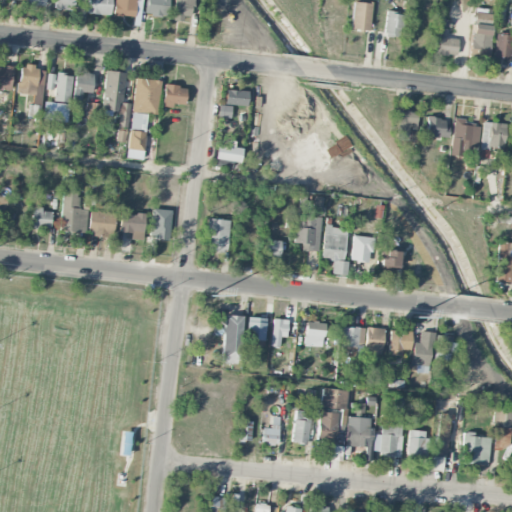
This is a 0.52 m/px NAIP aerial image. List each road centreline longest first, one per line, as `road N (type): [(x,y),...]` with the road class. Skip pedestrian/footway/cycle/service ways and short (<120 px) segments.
road 1 (residential): [(449,307),(0,259)]
road 2 (residential): [(511,498),(160,463)]
road 3 (residential): [(282,67),(0,36)]
road 4 (residential): [(155,511),(184,280)]
road 5 (residential): [(184,280),(211,60)]
road 6 (residential): [(511,91),(340,74)]
